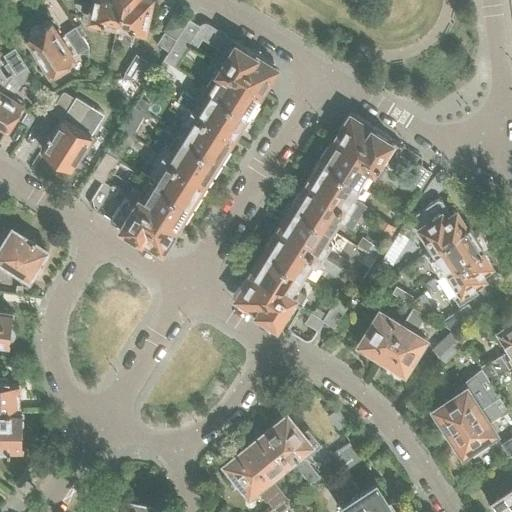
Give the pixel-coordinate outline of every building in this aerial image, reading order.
[(118,25),(123,0),(94,0),(90,19),(118,25)] [(145,31),(151,0),(123,0),(118,25),(145,31)] [(196,34),(201,26),(190,19),(179,37),(190,43),(196,34)] [(72,53),(51,21),(41,27),(39,26),(36,26),(33,27),(31,29),(30,32),(30,34),(28,36),(31,40),(30,44),(33,49),(37,49),(50,67),(72,53)] [(275,64),(227,34),(209,23),(207,22),(204,23),(202,24),(201,26),(196,34),(219,48),(212,58),(216,61),(264,90),(276,70),(275,64)] [(92,38),(87,31),(85,32),(80,25),(77,28),(86,42),(92,38)] [(86,42),(77,28),(67,35),(79,53),(89,54),(89,47),(86,42)] [(191,44),(190,43),(179,37),(165,60),(176,67),(191,44)] [(26,65),(16,49),(6,56),(10,63),(7,65),(12,74),(26,65)] [(143,70),(149,60),(137,53),(126,71),(124,79),(135,79),(137,80),(143,70)] [(264,90),(216,61),(209,72),(216,76),(209,88),(249,113),(250,111),(253,110),(257,104),(257,101),(264,90)] [(20,86),(32,74),(26,65),(12,74),(20,86)] [(148,87),(154,77),(143,70),(137,80),(148,87)] [(0,121),(8,127),(22,104),(10,96),(20,86),(12,74),(7,77),(0,84),(0,121)] [(249,113),(209,88),(201,100),(197,97),(196,99),(185,91),(179,100),(189,107),(189,108),(235,136),(241,125),(244,124),(248,118),(248,115),(249,113)] [(92,134),(105,114),(104,108),(99,105),(94,106),(77,95),(74,99),(64,93),(53,111),(62,117),(57,125),(57,124),(52,132),(50,131),(48,134),(51,135),(42,149),(54,156),(52,158),(65,167),(67,164),(72,167),(92,134)] [(235,136),(189,108),(183,117),(188,120),(180,133),(220,159),(221,157),(224,156),(228,150),(228,147),(235,136)] [(403,145),(355,115),(349,116),(336,136),(386,167),(389,169),(403,145)] [(220,159),(180,133),(172,146),(166,142),(159,153),(206,182),(213,171),(216,170),(219,164),(219,161),(220,159)] [(386,167),(336,136),(330,147),(327,148),(323,154),(323,157),(322,159),(365,185),(372,173),(379,178),(386,167)] [(119,158),(124,150),(113,143),(108,151),(119,158)] [(104,181),(107,176),(119,158),(108,151),(93,175),(104,181)] [(206,182),(159,153),(158,152),(155,153),(152,156),(152,160),(149,161),(143,170),(144,174),(152,179),(192,205),(193,203),(196,202),(200,196),(199,192),(206,182)] [(365,185),(322,159),(321,161),(318,162),(314,168),(314,171),(308,182),(360,214),(366,204),(357,199),(358,197),(365,185)] [(421,189),(431,172),(421,166),(411,183),(421,189)] [(192,205),(152,179),(151,181),(143,193),(137,188),(130,198),(177,228),(184,217),(187,216),(191,209),(191,206),(192,205)] [(105,193),(110,185),(104,181),(99,189),(105,193)] [(360,214),(308,182),(301,192),(298,194),(294,200),(295,203),(293,205),(337,232),(343,221),(352,227),(360,214)] [(177,228),(130,198),(126,196),(111,219),(159,249),(165,247),(177,228)] [(433,247),(467,226),(458,212),(455,212),(451,214),(442,200),(439,199),(416,214),(414,218),(433,247)] [(337,232),(293,205),(292,206),(290,208),(286,214),(286,217),(279,227),(326,257),(333,245),(330,243),(337,232)] [(485,246),(470,224),(467,226),(433,247),(425,253),(439,275),(444,272),(447,270),(482,249),(485,246)] [(326,257),(279,227),(273,238),(270,239),(266,246),(266,249),(265,250),(308,277),(315,265),(319,267),(320,266),(337,277),(343,267),(335,262),(326,257)] [(38,263),(47,249),(34,241),(36,238),(24,230),(22,233),(14,228),(11,231),(7,229),(0,240),(4,242),(0,249),(0,259),(9,266),(10,265),(30,277),(31,275),(33,277),(41,265),(38,263)] [(484,281),(485,277),(490,274),(487,268),(490,266),(491,262),(482,249),(447,270),(444,272),(439,275),(440,277),(444,274),(457,294),(453,296),(459,305),(479,292),(474,284),(477,282),(480,283),(484,281)] [(301,289),(308,277),(265,250),(264,252),(261,253),(257,259),(257,262),(250,273),(300,306),(309,293),(301,289)] [(388,284),(394,275),(384,268),(378,277),(388,284)] [(300,306),(250,273),(238,293),(239,299),(287,329),(300,306)] [(368,298),(377,283),(367,277),(356,295),(360,297),(362,294),(368,298)] [(416,296),(397,285),(392,293),(407,301),(412,304),(416,296)] [(335,327),(349,304),(338,297),(327,313),(317,307),(315,310),(312,312),(325,320),(335,327)] [(382,357),(413,305),(412,304),(407,301),(402,310),(407,313),(401,322),(382,310),(363,341),(361,340),(357,345),(370,353),(372,350),(382,357)] [(454,330),(477,315),(469,303),(441,321),(454,330)] [(407,368),(426,338),(413,330),(424,312),(413,305),(382,357),(394,364),(392,366),(404,374),(408,369),(407,368)] [(11,329),(14,311),(0,309),(0,343),(9,344),(9,342),(13,340),(15,336),(14,332),(11,329)] [(325,320),(312,312),(306,322),(319,330),(325,320)] [(511,321),(499,329),(511,349),(509,351),(508,350),(491,362),(490,361),(483,365),(492,379),(499,374),(511,365),(511,321)] [(446,361),(464,343),(452,331),(434,349),(446,361)] [(449,430),(482,409),(501,397),(482,368),(455,389),(458,393),(435,408),(436,411),(436,413),(439,418),(442,419),(449,430)] [(20,397),(20,384),(10,384),(10,380),(0,380),(0,410),(21,410),(21,397),(20,397)] [(485,439),(496,431),(482,409),(449,430),(456,442),(456,444),(459,449),(462,450),(464,453),(470,449),(475,456),(490,446),(485,439)] [(0,447),(23,448),(23,410),(21,410),(0,410),(0,447)] [(308,428),(303,432),(287,413),(285,415),(282,415),(276,420),(275,422),(268,428),(292,459),(303,472),(312,464),(306,458),(322,445),(308,428)] [(292,459),(268,428),(246,446),(270,477),(292,459)] [(340,464),(360,450),(354,440),(332,454),(340,464)] [(289,497),(270,477),(246,446),(237,453),(234,453),(228,458),(228,461),(225,463),(250,493),(259,485),(270,499),(267,500),(273,508),(289,497)] [(346,474),(367,460),(360,450),(340,464),(346,474)] [(312,483),(305,474),(298,480),(304,488),(312,483)] [(377,511),(391,503),(385,494),(385,491),(380,484),(378,484),(376,481),(344,502),(350,511),(377,511)] [(511,511),(511,489),(494,501),(496,503),(496,506),(499,511),(502,511),(501,511),(511,511)] [(149,511),(151,504),(138,501),(139,497),(122,494),(121,498),(118,497),(115,511),(149,511)] [(400,511),(399,511),(397,511),(396,511),(391,503),(377,511),(400,511)]
